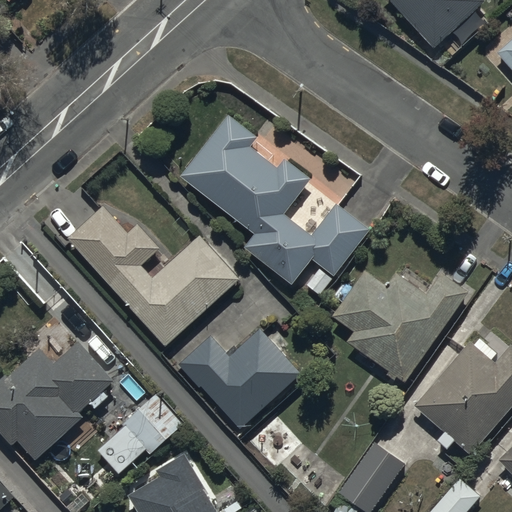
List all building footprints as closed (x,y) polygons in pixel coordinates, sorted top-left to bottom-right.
[(388,0),(436,51),(488,3),(485,0),(388,0)] [(511,41),(497,55),(511,71),(511,41)] [(232,117),(183,179),(255,236),(245,249),(294,287),(300,280),(322,297),(338,278),(374,232),(340,205),(314,239),(286,217),(314,182),(287,161),(280,170),(253,149),(260,140),(232,117)] [(106,209),(71,241),(168,349),(243,282),(203,237),(156,280),(145,268),(163,251),(141,226),(131,235),(106,209)] [(349,343),(408,385),(472,294),(446,275),(430,297),(400,275),(391,288),(368,272),(335,318),(356,333),(349,343)] [(211,336),(180,366),(242,432),(303,374),(262,330),(231,359),(211,336)] [(471,344),(417,408),(472,458),(511,412),(511,347),(511,346),(494,365),(491,362),(497,355),(481,341),(475,348),(471,344)] [(21,443),(39,463),(86,420),(82,415),(92,406),(97,412),(111,399),(105,393),(117,383),(82,344),(57,366),(43,350),(10,380),(7,377),(0,384),(0,431),(15,448),(21,443)] [(159,396),(125,425),(151,457),(186,428),(159,396)] [(276,415),(249,441),(277,472),(305,446),(276,415)] [(360,511),(363,508),(368,511),(374,511),(408,465),(376,443),(341,492),(347,497),(335,511),(360,511)] [(511,450),(500,462),(511,475),(511,450)] [(161,479),(130,497),(139,511),(220,511),(185,455),(157,472),(161,479)] [(0,511),(4,511),(18,500),(0,480),(0,511)] [(431,511),(469,511),(481,498),(460,480),(431,511)]
